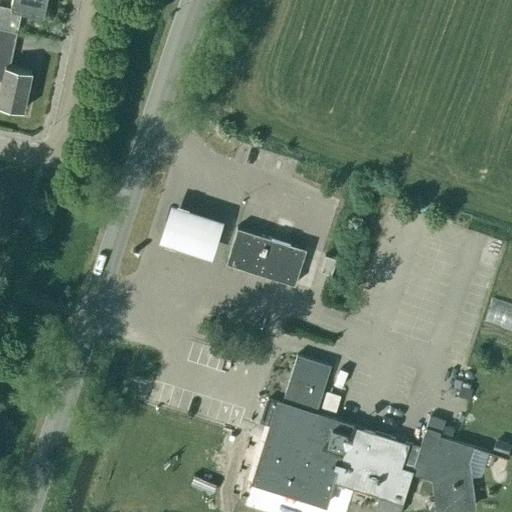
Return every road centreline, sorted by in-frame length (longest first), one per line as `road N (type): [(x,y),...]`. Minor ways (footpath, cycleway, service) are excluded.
road 1 (secondary): [(26,511),(192,0)]
road 2 (unknown): [(172,279),(433,386)]
road 3 (residential): [(57,151),(91,0)]
